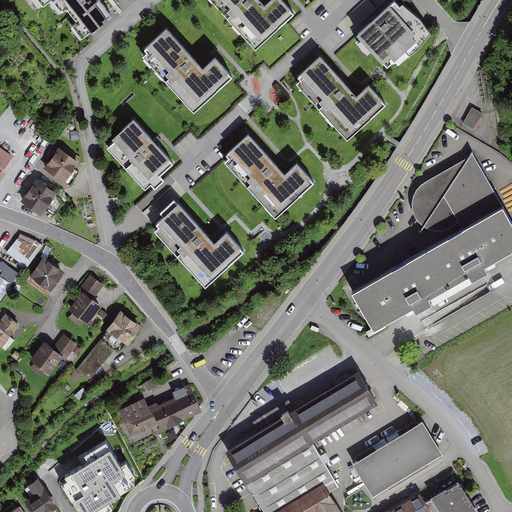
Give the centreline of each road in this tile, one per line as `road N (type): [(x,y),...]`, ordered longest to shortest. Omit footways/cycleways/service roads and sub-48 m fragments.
road 1 (secondary): [(304,302),(404,164),(501,0)]
road 2 (residential): [(304,302),(439,417),(502,511)]
road 3 (residential): [(151,0),(88,57),(80,75),(110,237)]
road 4 (residential): [(229,397),(208,383),(107,259)]
road 5 (residential): [(204,149),(110,237)]
road 6 (secondary): [(229,397),(304,302)]
road 7 (secondary): [(229,397),(187,442),(157,492)]
